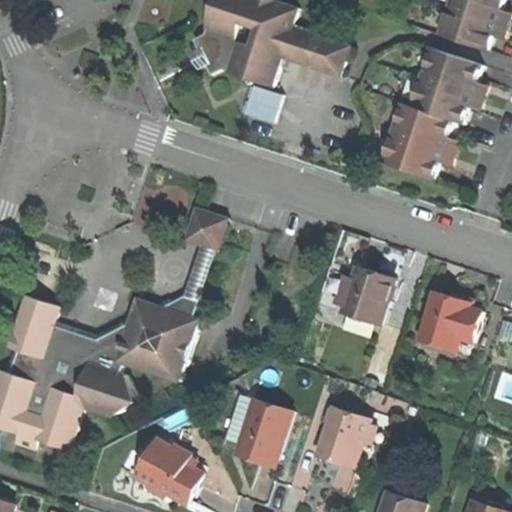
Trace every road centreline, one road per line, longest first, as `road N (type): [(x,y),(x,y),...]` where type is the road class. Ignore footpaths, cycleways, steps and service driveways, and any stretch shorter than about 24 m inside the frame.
road 1 (residential): [(43,103),(511,256)]
road 2 (residential): [(0,234),(43,103)]
